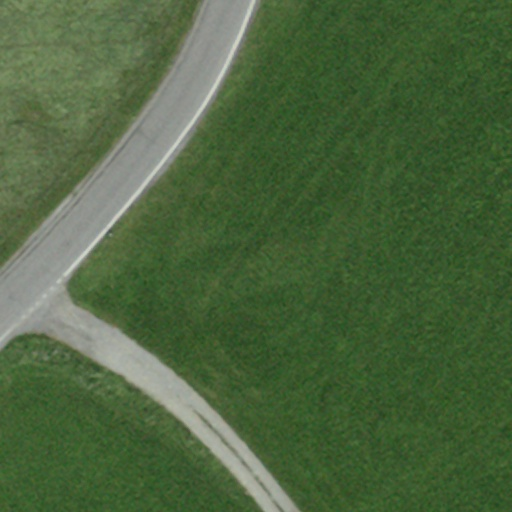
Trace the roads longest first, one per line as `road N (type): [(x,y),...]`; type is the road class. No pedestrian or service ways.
road 1 (tertiary): [(0,312),(138,169),(246,0)]
road 2 (track): [(277,511),(195,407),(17,295)]
